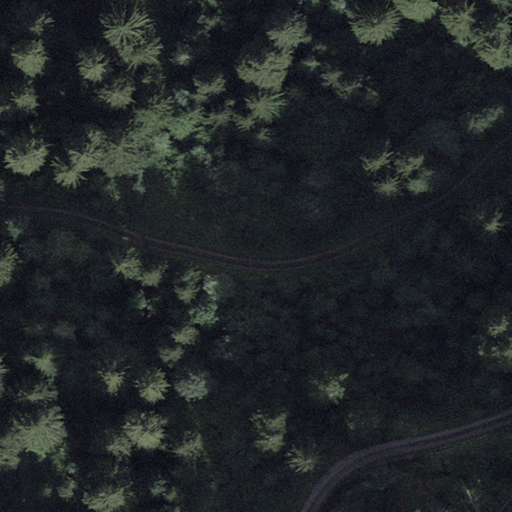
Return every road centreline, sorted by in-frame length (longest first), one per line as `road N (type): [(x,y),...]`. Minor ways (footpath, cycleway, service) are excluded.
road 1 (track): [(0,210),(205,258),(308,264),(447,201),(511,141)]
road 2 (track): [(511,414),(358,459),(328,483),(313,511)]
